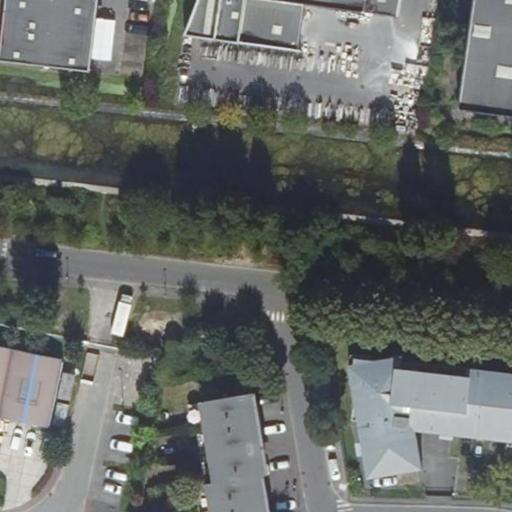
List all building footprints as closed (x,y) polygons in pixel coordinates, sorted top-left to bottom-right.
[(97,0),(5,0),(0,41),(0,60),(89,71),(97,0)] [(197,0),(184,36),(300,52),(306,4),(399,19),(401,0),(197,0)] [(511,0),(473,0),(459,109),(511,116),(511,0)] [(171,341),(168,373),(190,375),(193,343),(171,341)] [(0,429),(3,417),(53,427),(66,364),(0,349),(0,429)] [(358,366),(349,367),(368,478),(423,469),(417,437),(412,436),(413,428),(477,436),(477,433),(511,436),(511,376),(484,373),(484,369),(399,359),(397,356),(376,363),(357,359),(358,366)] [(67,374),(62,399),(73,402),(79,377),(67,374)] [(247,395),(205,402),(219,484),(209,486),(213,511),(267,511),(264,492),(261,477),(266,476),(265,467),(258,430),(255,413),(252,394),(247,395)] [(61,405),(57,426),(68,428),(72,407),(61,405)]
